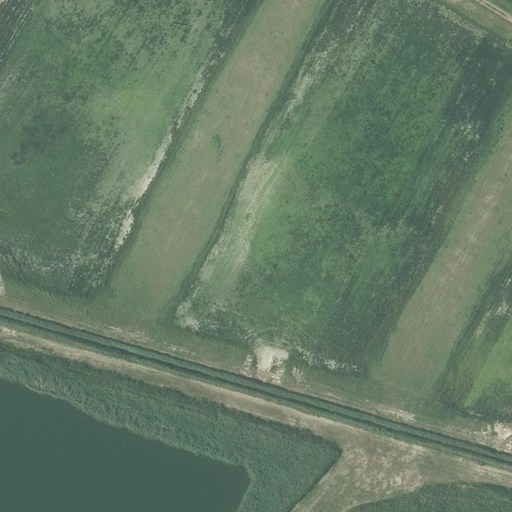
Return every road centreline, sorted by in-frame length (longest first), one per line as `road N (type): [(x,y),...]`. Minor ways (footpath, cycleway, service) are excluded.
road 1 (track): [(0,330),(511,476)]
road 2 (track): [(324,511),(384,484),(492,471)]
